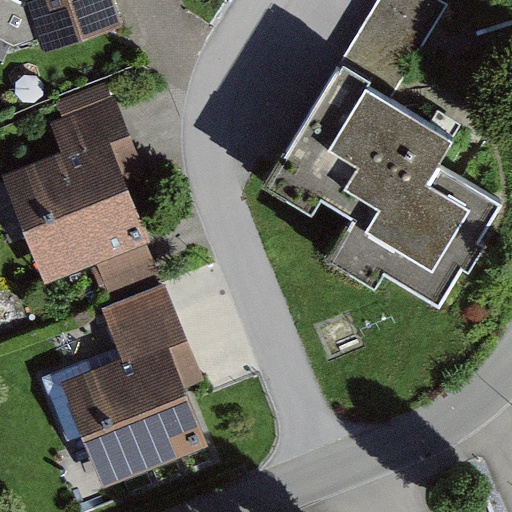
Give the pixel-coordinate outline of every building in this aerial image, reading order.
[(16,0),(26,4),(42,51),(120,27),(108,0),(16,0)] [(457,6),(446,0),(389,0),(351,68),(404,98),(457,6)] [(457,138),(326,65),(254,194),(295,217),(306,197),(347,220),(319,271),(361,295),(371,277),(428,309),(489,201),(437,172),(457,138)] [(67,156),(5,182),(45,282),(101,260),(115,293),(162,274),(121,174),(146,164),(114,84),(48,110),(67,156)] [(103,303),(122,351),(64,374),(105,481),(211,440),(190,385),(207,378),(168,278),(103,303)]
